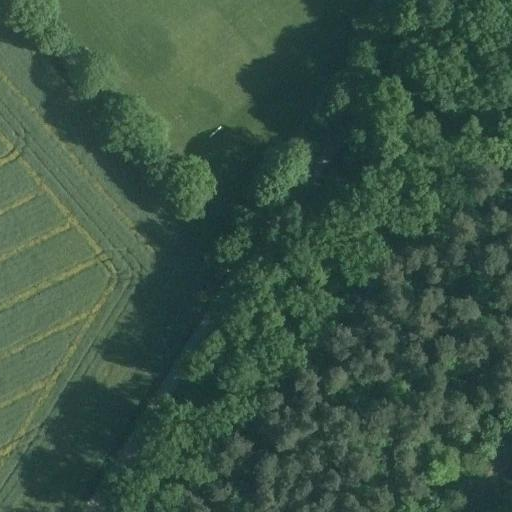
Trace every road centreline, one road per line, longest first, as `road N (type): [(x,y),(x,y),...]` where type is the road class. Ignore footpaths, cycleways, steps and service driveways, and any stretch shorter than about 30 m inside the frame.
road 1 (unclassified): [(225,290),(367,110),(479,0)]
road 2 (unclassified): [(225,290),(88,511)]
